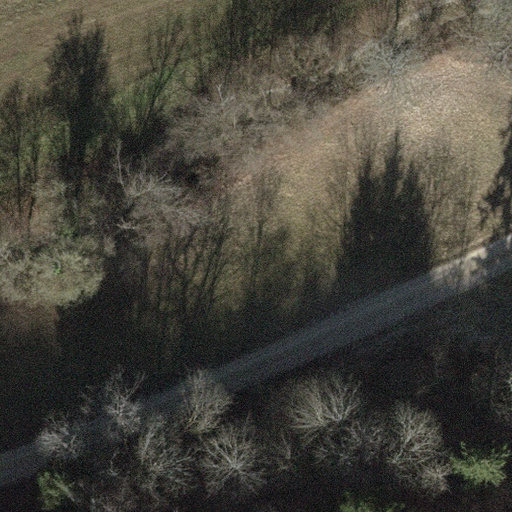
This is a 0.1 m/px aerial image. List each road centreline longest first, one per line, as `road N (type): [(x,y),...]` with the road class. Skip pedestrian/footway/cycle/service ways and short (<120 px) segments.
road 1 (track): [(511,251),(282,359),(0,458)]
road 2 (track): [(0,507),(511,489)]
